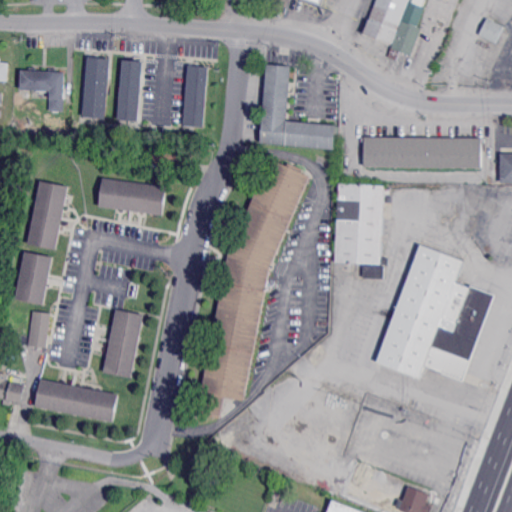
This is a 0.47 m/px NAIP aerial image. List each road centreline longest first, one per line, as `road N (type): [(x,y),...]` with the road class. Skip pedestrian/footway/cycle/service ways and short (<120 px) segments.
road 1 (residential): [(511,104),(411,101),(299,38),(0,21)]
road 2 (residential): [(244,32),(234,148),(204,213),(158,434),(138,455)]
road 3 (residential): [(64,362),(89,239),(194,258)]
road 4 (residential): [(138,455),(120,459),(0,434)]
